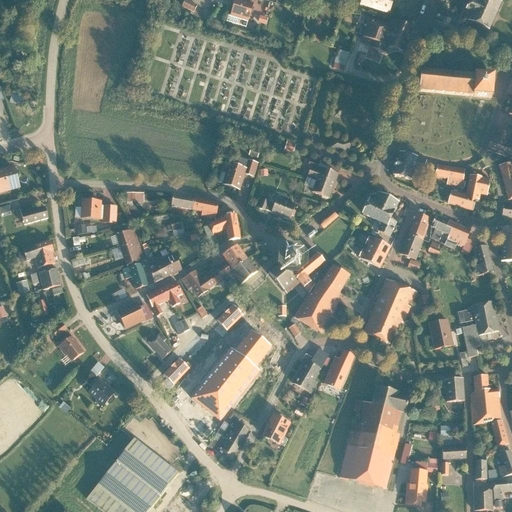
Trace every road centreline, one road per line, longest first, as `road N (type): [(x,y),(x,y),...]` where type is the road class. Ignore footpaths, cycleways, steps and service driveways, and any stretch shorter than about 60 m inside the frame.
road 1 (residential): [(54,182),(210,196),(237,207),(258,232)]
road 2 (residential): [(224,483),(300,352),(327,341),(350,344)]
road 3 (residential): [(142,385),(266,268),(279,244)]
road 4 (residential): [(83,321),(258,232)]
road 5 (residential): [(432,0),(379,174)]
road 6 (residential): [(511,72),(482,153),(499,185),(495,225)]
road 7 (residential): [(350,344),(416,200)]
road 8 (residential): [(54,182),(83,321)]
road 9 (residential): [(65,0),(50,136)]
road 10 (residential): [(470,511),(467,377)]
road 11 (residential): [(142,385),(224,483)]
road 12 (residential): [(350,344),(415,380),(467,377)]
road 13 (residential): [(279,244),(297,239),(364,178),(379,174)]
